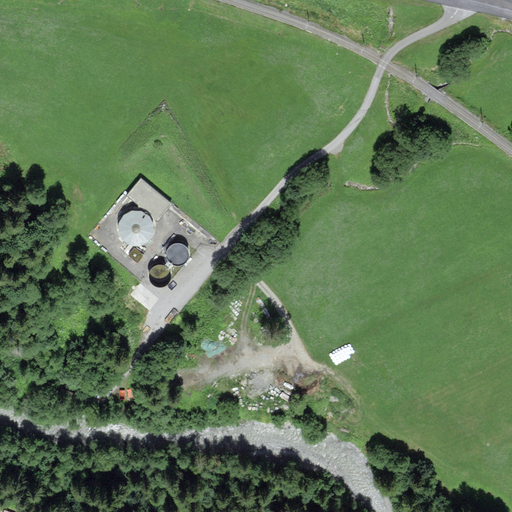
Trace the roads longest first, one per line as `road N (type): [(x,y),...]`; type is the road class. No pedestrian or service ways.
road 1 (unclassified): [(225,243),(350,129),(389,53),(450,17),(461,0)]
road 2 (track): [(308,364),(273,297),(227,255),(225,243)]
